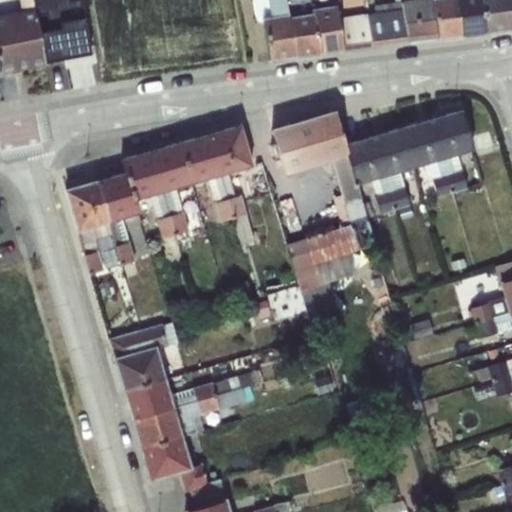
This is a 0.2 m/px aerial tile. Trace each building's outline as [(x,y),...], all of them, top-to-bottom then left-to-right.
[(0,40),(39,33),(32,0),(22,0),(25,13),(0,17),(0,40)] [(32,0),(39,33),(84,24),(79,0),(71,0),(57,3),(56,0),(32,0)] [(263,20),(270,18),(266,0),(253,0),(258,21),(263,20)] [(266,0),(270,18),(288,15),(285,0),(266,0)] [(288,18),(311,13),(311,10),(309,0),(285,0),(288,15),(288,18)] [(309,0),(311,10),(335,6),(334,0),(309,0)] [(403,9),(409,41),(438,37),(433,0),(425,0),(402,2),(403,9)] [(456,0),(433,0),(438,37),(461,35),(456,0)] [(456,0),(461,35),(485,32),(480,0),(456,0)] [(505,0),(480,0),(485,32),(509,29),(505,0)] [(375,5),(376,12),(403,9),(402,2),(375,5)] [(311,10),(311,13),(318,53),(342,50),(337,17),(335,6),(311,10)] [(368,13),(372,46),(409,41),(403,9),(376,12),(368,13)] [(288,18),(294,56),(318,53),(311,13),(288,18)] [(337,17),(342,50),(372,46),(368,13),(337,17)] [(270,18),(263,20),(270,59),(294,56),(288,18),(288,15),(270,18)] [(39,33),(45,62),(89,53),(84,24),(39,33)] [(0,40),(0,70),(45,62),(39,33),(0,40)] [(461,110),(431,119),(442,157),(456,153),(472,148),(461,110)] [(335,112),(272,130),(284,173),(331,159),(347,154),(349,154),(346,145),(335,112)] [(431,119),(403,128),(414,165),(429,161),(442,157),(431,119)] [(240,126),(208,135),(220,175),(239,169),(251,165),(240,126)] [(403,128),(373,137),(384,174),(392,172),(414,165),(403,128)] [(208,135),(180,143),(192,183),(207,178),(220,175),(208,135)] [(349,154),(347,154),(355,183),(371,178),(384,174),(373,137),(346,145),(349,154)] [(180,143),(156,149),(169,190),(192,183),(180,143)] [(120,160),(124,173),(136,199),(169,190),(156,149),(120,160)] [(456,153),(442,157),(447,174),(461,170),(456,153)] [(347,154),(331,159),(343,202),(360,198),(355,183),(347,154)] [(442,157),(429,161),(434,178),(447,174),(442,157)] [(239,169),(220,175),(227,199),(240,195),(240,197),(247,195),(239,169)] [(461,170),(447,174),(451,191),(466,186),(461,170)] [(392,172),(384,174),(389,192),(396,190),(392,172)] [(124,173),(96,181),(108,221),(122,217),(138,212),(136,199),(124,173)] [(389,192),(384,174),(371,178),(376,196),(389,192)] [(451,191),(447,174),(434,178),(432,179),(437,195),(451,191)] [(227,199),(220,175),(207,178),(214,203),(227,199)] [(96,181),(65,190),(77,230),(108,221),(96,181)] [(396,190),(389,192),(394,209),(408,204),(403,187),(396,190)] [(175,214),(169,190),(136,199),(138,212),(152,209),(155,219),(169,216),(175,214)] [(483,190),(461,197),(463,205),(486,198),(483,190)] [(394,209),(389,192),(376,196),(375,196),(380,213),(394,209)] [(240,195),(227,199),(232,217),(233,217),(245,213),(240,197),(240,195)] [(360,198),(343,202),(350,224),(357,248),(374,243),(366,218),(361,204),(360,198)] [(232,217),(227,199),(214,203),(219,221),(232,217)] [(361,204),(366,218),(373,216),(368,201),(361,204)] [(2,210),(0,210),(0,231),(8,229),(2,210)] [(175,214),(169,216),(174,234),(175,234),(187,231),(182,212),(175,214)] [(245,213),(233,217),(240,243),(253,239),(245,213)] [(174,234),(169,216),(155,219),(160,238),(161,238),(174,234)] [(108,221),(111,233),(115,245),(128,242),(122,217),(108,221)] [(108,221),(77,230),(84,255),(97,251),(93,239),(111,233),(108,221)] [(357,248),(350,224),(286,244),(300,291),(329,282),(356,273),(349,251),(357,248)] [(175,234),(174,234),(161,238),(164,247),(177,244),(175,234)] [(128,242),(115,245),(121,264),(133,261),(128,242)] [(97,251),(84,255),(89,273),(102,269),(97,251)] [(511,260),(496,266),(500,282),(511,279),(511,260)] [(511,279),(500,282),(504,295),(509,311),(511,310),(511,279)] [(329,282),(300,291),(312,328),(340,320),(329,282)] [(492,317),(509,312),(509,311),(504,295),(483,301),(484,304),(487,303),(492,317)] [(266,300),(255,303),(259,318),(270,315),(266,300)] [(492,317),(487,303),(484,304),(469,308),(474,322),(492,317)] [(371,314),(378,340),(392,336),(385,310),(371,314)] [(511,321),(509,312),(492,317),(497,332),(511,326),(511,321)] [(492,317),(474,322),(479,337),(497,332),(492,317)] [(428,319),(409,324),(414,338),(432,332),(428,319)] [(161,325),(166,345),(178,342),(172,322),(161,325)] [(160,324),(109,338),(114,358),(154,346),(155,348),(166,345),(161,325),(160,324)] [(409,364),(400,334),(392,336),(378,340),(386,371),(409,364)] [(154,346),(114,358),(124,392),(164,380),(155,348),(154,346)] [(492,381),(509,375),(505,361),(487,366),(491,378),(492,381)] [(491,378),(487,366),(476,369),(480,381),(491,378)] [(511,385),(509,375),(492,381),(495,395),(511,390),(511,385)] [(211,383),(214,394),(230,390),(227,379),(211,383)] [(164,380),(124,392),(132,419),(172,408),(168,393),(164,380)] [(192,387),(196,400),(214,395),(214,394),(211,383),(210,382),(192,387)] [(168,393),(172,408),(196,401),(196,400),(192,387),(168,393)] [(218,408),(214,395),(196,400),(196,401),(200,413),(218,408)] [(200,413),(196,401),(172,408),(180,436),(196,431),(192,416),(200,413)] [(172,408),(132,419),(140,447),(180,436),(172,408)] [(180,436),(140,447),(149,479),(179,471),(190,468),(189,467),(180,436)] [(448,459),(438,462),(448,499),(459,496),(452,469),(450,469),(448,459)] [(190,468),(179,471),(184,491),(190,489),(219,481),(215,467),(203,470),(202,463),(189,467),(190,468)] [(501,484),(511,480),(511,464),(511,465),(496,469),(501,484)] [(501,484),(496,469),(486,472),(490,488),(501,484)] [(511,496),(511,480),(501,484),(505,499),(511,496)] [(225,500),(219,481),(190,489),(194,509),(225,500)] [(505,499),(501,484),(490,488),(487,489),(490,503),(505,499)] [(459,496),(448,499),(452,511),(461,509),(459,504),(461,503),(459,496)] [(228,511),(225,500),(194,509),(184,511),(228,511)] [(273,505),(274,511),(290,511),(287,501),(273,505)]
